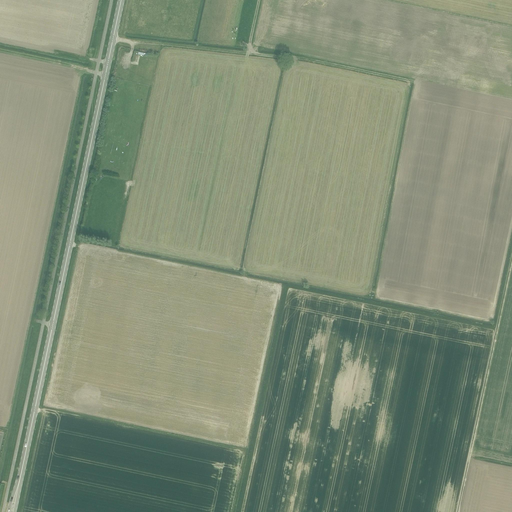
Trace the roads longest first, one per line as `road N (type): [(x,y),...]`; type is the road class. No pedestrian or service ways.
road 1 (secondary): [(19,480),(121,0)]
road 2 (track): [(113,39),(310,60),(415,81)]
road 3 (track): [(457,511),(511,256)]
road 4 (track): [(69,244),(287,288)]
road 5 (track): [(34,410),(246,451)]
road 6 (track): [(226,266),(358,293),(377,287)]
